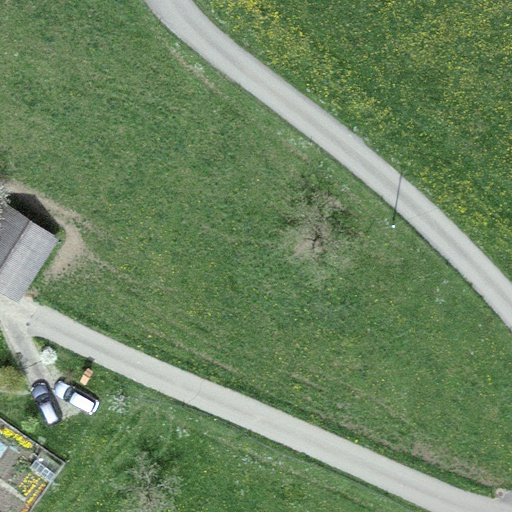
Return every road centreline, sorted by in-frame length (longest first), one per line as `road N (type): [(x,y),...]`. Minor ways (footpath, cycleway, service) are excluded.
road 1 (unclassified): [(446,511),(0,309)]
road 2 (unclassified): [(159,0),(239,75),(393,191),(511,325)]
